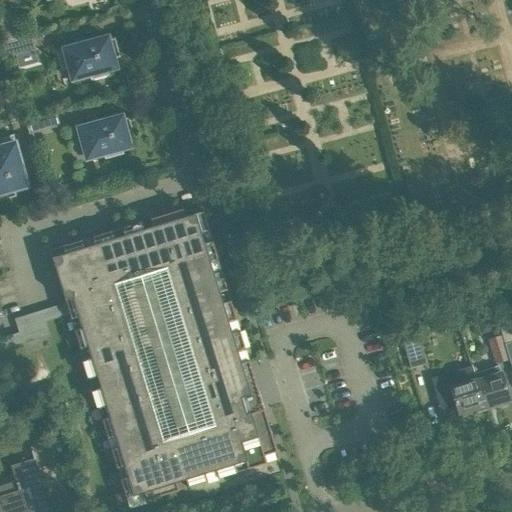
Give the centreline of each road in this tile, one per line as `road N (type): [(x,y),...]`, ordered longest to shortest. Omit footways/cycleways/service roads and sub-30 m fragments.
road 1 (residential): [(38,293),(23,240),(31,225),(177,185),(191,174),(144,0)]
road 2 (residential): [(346,511),(480,470)]
